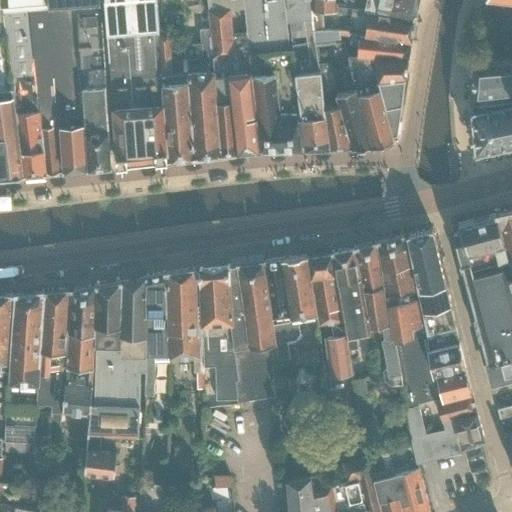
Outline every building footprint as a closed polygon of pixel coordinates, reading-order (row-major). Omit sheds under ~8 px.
[(0,0),(0,176),(23,174),(7,32),(4,12),(28,10),(28,13),(48,11),(48,9),(47,0),(0,0)] [(100,0),(47,0),(48,9),(76,7),(100,5),(100,0)] [(105,0),(118,165),(168,160),(167,150),(159,30),(169,30),(170,30),(167,0),(105,0)] [(224,153),(259,150),(246,32),(232,33),(230,9),(244,8),(242,0),(208,0),(209,12),(214,57),(224,153)] [(242,0),(244,8),(246,32),(259,150),(302,148),(306,148),(296,72),(293,45),(308,43),(307,36),(292,38),(290,23),(289,23),(288,22),(312,19),(316,19),(315,9),(314,8),(313,0),(307,0),(306,0),(242,0)] [(414,18),(418,0),(306,0),(307,0),(340,0),(340,4),(352,5),(352,8),(414,18)] [(350,30),(361,32),(411,40),(414,18),(352,8),(352,5),(340,4),(340,0),(313,0),(314,8),(315,9),(316,19),(317,30),(319,29),(323,29),(323,9),(333,10),(334,14),(351,15),(350,30)] [(511,59),(474,63),(471,100),(476,152),(511,143),(511,0),(508,0),(511,0),(511,59)] [(76,7),(48,9),(48,11),(28,13),(46,172),(89,168),(77,11),(76,7)] [(89,168),(112,165),(106,82),(101,9),(77,11),(89,168)] [(46,172),(28,13),(28,10),(4,12),(7,32),(12,76),(23,174),(46,172)] [(224,153),(214,57),(209,12),(199,13),(202,43),(185,45),(186,60),(187,59),(188,71),(194,156),(224,153)] [(293,45),(296,72),(306,148),(328,147),(319,68),(318,63),(316,45),(312,19),(288,22),(289,23),(290,23),(292,38),(307,36),(308,43),(293,45)] [(317,30),(314,30),(315,41),(342,38),(341,30),(323,29),(319,29),(317,30)] [(171,72),(169,30),(159,30),(167,150),(168,160),(194,156),(188,71),(171,72)] [(411,40),(361,32),(357,55),(376,56),(409,57),(411,40)] [(352,75),(357,92),(373,146),(393,139),(392,134),(400,133),(401,121),(399,121),(405,77),(377,75),(376,61),(376,56),(357,55),(348,54),(352,75)] [(376,56),(376,61),(377,75),(405,77),(409,57),(376,56)] [(336,98),(336,95),(331,62),(318,63),(319,68),(328,147),(352,147),(336,98)] [(357,92),(352,75),(343,77),(347,91),(336,95),(352,147),(373,146),(357,92)] [(511,209),(498,213),(511,270),(511,271),(506,274),(508,281),(511,279),(511,209)] [(511,270),(498,213),(474,219),(459,223),(460,228),(453,232),(487,364),(488,364),(492,382),(511,377),(511,279),(508,281),(506,274),(511,271),(511,270)] [(428,352),(460,342),(432,228),(408,234),(428,352)] [(466,367),(436,376),(433,378),(428,352),(408,234),(377,241),(379,251),(401,372),(402,384),(405,408),(442,398),(442,400),(472,392),(466,367)] [(377,241),(357,246),(358,256),(372,327),(383,325),(385,338),(384,341),(388,366),(384,371),(385,380),(392,385),(402,384),(401,372),(379,251),(377,241)] [(358,256),(357,246),(332,251),(351,373),(356,400),(368,398),(366,378),(377,376),(370,328),(372,327),(358,256)] [(351,373),(332,251),(308,255),(319,313),(321,323),(338,320),(338,325),(332,327),(333,337),(327,338),(331,375),(351,373)] [(300,316),(319,313),(308,255),(265,260),(273,362),(291,359),(288,342),(296,340),(302,332),(300,316)] [(265,260),(230,264),(236,337),(237,365),(238,398),(238,402),(274,397),(265,260)] [(196,268),(204,366),(215,366),(216,399),(238,398),(237,365),(236,337),(230,264),(196,268)] [(204,375),(204,366),(196,268),(166,272),(169,358),(194,357),(195,373),(197,373),(198,389),(204,389),(204,375)] [(147,275),(147,276),(145,372),(146,372),(146,395),(155,395),(155,363),(169,363),(169,358),(166,272),(147,275)] [(145,372),(147,276),(122,280),(117,406),(140,406),(140,372),(145,372)] [(97,284),(95,345),(97,345),(94,406),(117,406),(122,280),(97,284)] [(94,367),(95,345),(97,285),(73,289),(67,352),(65,367),(68,367),(87,368),(85,379),(77,378),(76,384),(64,383),(62,399),(61,411),(61,413),(62,413),(89,416),(90,405),(94,367)] [(67,352),(63,352),(70,289),(44,292),(37,372),(53,373),(52,398),(62,399),(64,383),(65,367),(67,352)] [(61,411),(62,399),(52,398),(53,373),(37,372),(44,292),(14,295),(4,404),(4,418),(4,423),(6,423),(5,442),(6,442),(6,451),(30,452),(30,443),(34,443),(36,405),(52,406),(51,413),(52,413),(49,437),(59,438),(62,413),(61,413),(61,411)] [(0,481),(1,481),(3,458),(3,455),(2,455),(2,439),(0,438),(0,418),(4,418),(4,404),(14,295),(0,295),(0,481)] [(460,342),(428,352),(433,378),(436,376),(466,367),(460,342)] [(443,423),(478,412),(472,392),(442,400),(437,402),(443,423)] [(94,406),(90,405),(89,416),(90,416),(88,438),(84,475),(114,478),(118,452),(101,450),(102,438),(139,439),(140,406),(117,406),(94,406)] [(445,430),(427,435),(419,406),(405,409),(411,439),(417,464),(438,459),(465,453),(463,449),(485,441),(478,412),(443,423),(445,430)] [(501,418),(510,416),(508,407),(499,410),(501,418)] [(382,453),(389,452),(387,444),(377,447),(379,454),(382,453)] [(360,478),(366,511),(380,511),(371,474),(367,457),(342,462),(346,481),(360,478)] [(401,499),(404,511),(430,511),(419,469),(387,476),(393,498),(398,496),(399,499),(401,499)] [(393,498),(387,476),(386,470),(371,474),(380,511),(404,511),(401,499),(399,499),(398,496),(393,498)] [(316,511),(313,489),(310,476),(294,478),(293,475),(288,475),(286,480),(289,511),(316,511)] [(329,485),(313,489),(316,511),(366,511),(360,478),(346,481),(329,485)] [(18,483),(1,481),(0,481),(0,511),(42,511),(43,511),(9,505),(11,495),(16,495),(18,483)] [(94,511),(80,510),(79,511),(133,511),(134,497),(122,496),(121,511),(108,510),(108,511),(94,511)]
